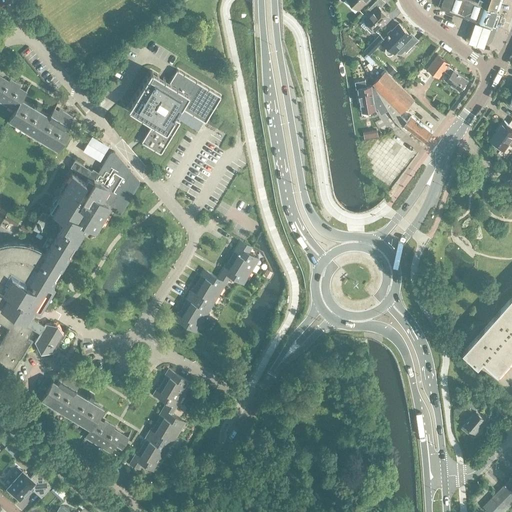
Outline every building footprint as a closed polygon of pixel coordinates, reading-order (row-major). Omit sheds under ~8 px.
[(349,0),(359,9),(368,0),(349,0)] [(370,25),(368,26),(368,29),(371,32),(373,31),(375,30),(389,16),(380,7),(386,1),(384,0),(376,0),(366,11),(370,15),(365,20),(370,25)] [(493,4),(482,0),(443,0),(441,8),(478,21),(478,19),(497,26),(501,15),(490,11),(493,4)] [(410,37),(411,35),(399,23),(384,38),(379,33),(364,49),(369,54),(382,41),(387,46),(386,47),(385,50),(386,52),(387,54),(390,54),(392,53),(394,52),(396,51),(397,52),(399,53),(401,52),(413,40),(410,37)] [(491,28),(475,23),(468,42),(484,48),(491,28)] [(447,79),(461,89),(468,79),(455,69),(454,69),(449,65),(450,63),(438,54),(428,67),(440,76),(446,69),(448,70),(447,71),(451,73),(447,79)] [(397,70),(391,64),(386,69),(392,75),(397,70)] [(205,121),(220,96),(177,69),(169,81),(151,70),(128,108),(152,123),(141,141),(160,153),(180,121),(173,118),(180,106),(205,121)] [(375,82),(377,84),(404,110),(415,98),(386,70),(375,82)] [(37,101),(33,107),(21,99),(26,92),(18,88),(20,85),(10,78),(8,81),(0,76),(0,101),(15,110),(9,120),(57,149),(68,131),(64,129),(67,124),(68,125),(73,117),(59,108),(56,114),(52,111),(49,116),(37,109),(41,103),(37,101)] [(382,113),(389,109),(375,86),(375,85),(373,85),(373,84),(367,85),(366,79),(355,81),(357,89),(360,88),(363,110),(379,108),(382,113)] [(408,121),(400,113),(404,110),(377,84),(375,86),(389,109),(394,119),(403,127),(410,133),(412,130),(426,140),(433,131),(412,115),(408,121)] [(511,119),(509,124),(504,120),(490,139),(504,149),(511,138),(511,119)] [(110,152),(98,176),(108,183),(117,188),(108,203),(109,204),(109,206),(120,213),(139,182),(139,181),(139,179),(114,151),(112,151),(110,152)] [(108,183),(98,176),(90,171),(91,170),(74,160),(70,166),(75,169),(73,173),(72,172),(50,208),(52,209),(48,215),(45,213),(40,214),(33,227),(47,235),(50,233),(51,231),(56,234),(45,253),(39,250),(25,244),(10,243),(0,245),(0,322),(9,328),(0,342),(0,361),(6,367),(8,368),(10,368),(11,368),(13,367),(14,366),(19,358),(20,358),(31,340),(27,338),(33,328),(40,333),(35,341),(40,351),(52,351),(56,345),(65,351),(61,358),(66,361),(78,341),(73,338),(69,344),(60,338),(63,334),(57,324),(45,324),(44,326),(29,317),(34,308),(38,311),(54,285),(50,283),(85,224),(94,229),(99,222),(102,224),(108,214),(105,211),(109,206),(109,204),(108,203),(117,188),(108,183)] [(243,282),(258,258),(248,252),(251,247),(239,240),(232,251),(234,255),(228,265),(225,264),(217,277),(203,268),(200,274),(203,276),(195,289),(192,287),(185,298),(189,300),(181,313),(178,311),(174,317),(196,330),(230,274),(243,282)] [(484,358),(499,371),(511,356),(511,296),(464,351),(479,364),(484,358)] [(171,413),(190,382),(168,368),(165,375),(168,376),(160,389),(157,387),(153,393),(167,401),(159,414),(162,416),(154,429),(151,427),(144,438),(148,440),(140,453),(137,451),(130,462),(138,467),(141,462),(155,470),(184,421),(171,413)] [(90,392),(86,398),(74,391),(80,382),(76,380),(77,378),(63,369),(58,378),(59,379),(57,383),(52,380),(41,399),(90,428),(85,436),(110,451),(114,444),(121,448),(127,437),(113,429),(115,426),(105,420),(103,423),(96,418),(103,408),(90,400),(94,394),(90,392)] [(475,431),(486,418),(476,409),(479,405),(472,399),(468,403),(467,402),(464,406),(472,413),(464,423),(465,423),(462,427),(468,432),(472,428),(475,431)] [(457,415),(463,408),(459,405),(453,412),(457,415)] [(22,469),(7,486),(19,497),(23,492),(24,493),(30,487),(29,486),(30,485),(33,488),(41,496),(53,483),(37,469),(30,477),(22,469)] [(488,511),(502,511),(511,502),(511,476),(483,506),(488,511)]
